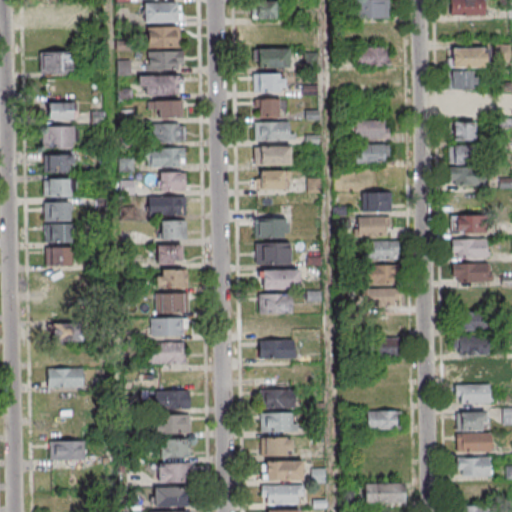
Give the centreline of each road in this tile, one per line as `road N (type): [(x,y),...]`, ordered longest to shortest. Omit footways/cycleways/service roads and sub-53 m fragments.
road 1 (residential): [(12,511),(2,0)]
road 2 (residential): [(426,511),(416,0)]
road 3 (residential): [(222,511),(213,0)]
